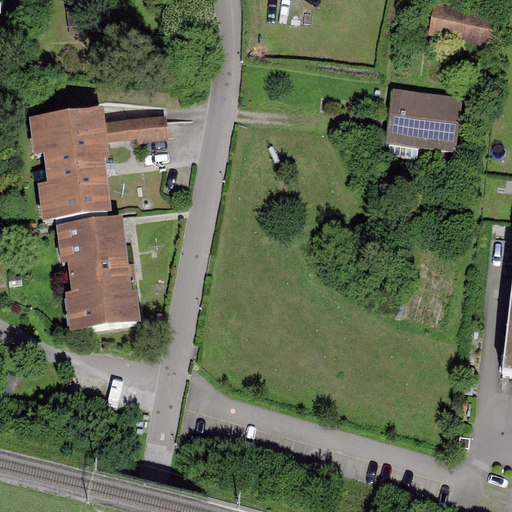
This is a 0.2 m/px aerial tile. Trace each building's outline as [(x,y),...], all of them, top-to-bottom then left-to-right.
[(497,24),(438,12),(433,35),(492,47),(497,24)] [(463,104),(397,95),(389,158),(418,162),(419,148),(457,153),(463,104)] [(102,125),(27,134),(39,238),(53,236),(116,227),(106,151),(166,144),(164,127),(103,135),(102,125)] [(116,227),(53,236),(67,340),(130,331),(116,227)] [(511,319),(503,390),(511,390),(511,319)]
